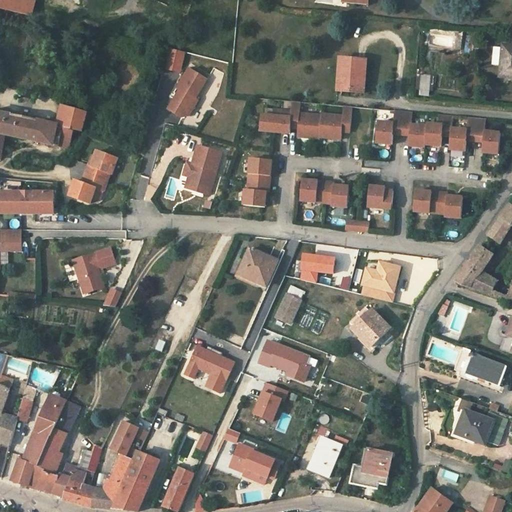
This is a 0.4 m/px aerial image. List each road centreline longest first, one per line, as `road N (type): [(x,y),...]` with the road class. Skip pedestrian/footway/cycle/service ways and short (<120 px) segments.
road 1 (unclassified): [(404,511),(416,486),(409,367),(416,330),(460,253)]
road 2 (residential): [(404,173),(287,162),(279,231)]
road 3 (unknown): [(511,118),(348,102)]
road 4 (residential): [(144,221),(279,231)]
road 5 (unclassified): [(246,511),(302,503),(370,511)]
